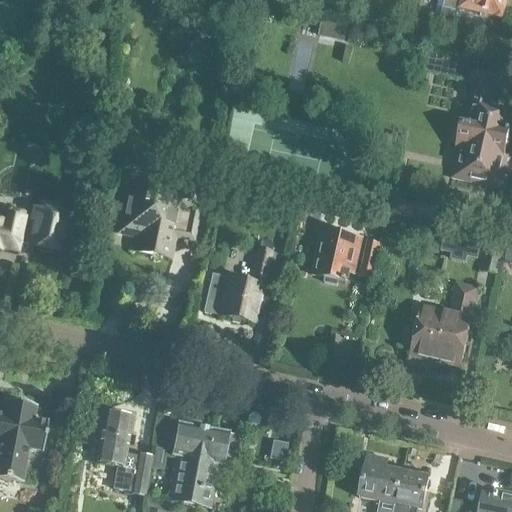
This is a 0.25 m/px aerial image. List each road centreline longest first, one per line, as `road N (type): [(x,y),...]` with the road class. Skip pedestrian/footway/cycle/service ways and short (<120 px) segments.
road 1 (residential): [(0,327),(316,397)]
road 2 (residential): [(316,397),(511,448)]
